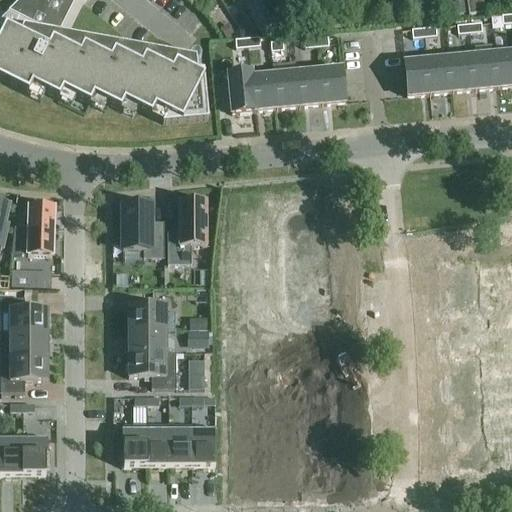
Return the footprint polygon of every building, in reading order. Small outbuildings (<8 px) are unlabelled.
[(12,34),(5,31),(0,41),(0,85),(27,99),(33,88),(45,94),(43,97),(58,104),(63,94),(75,100),(74,102),(89,110),(94,99),(106,105),(105,108),(120,115),(125,105),(137,111),(136,113),(151,121),(156,111),(168,117),(163,128),(208,124),(203,75),(192,76),(176,67),(172,75),(145,62),(141,70),(114,56),(110,64),(83,51),(79,59),(54,46),(76,0),(23,0),(8,15),(19,20),(12,34)] [(186,0),(208,18),(217,8),(207,0),(186,0)] [(433,0),(430,1),(434,17),(447,14),(442,0),(433,0)] [(485,17),(481,0),(465,0),(469,20),(485,17)] [(485,0),(488,14),(500,12),(498,0),(485,0)] [(245,12),(260,37),(274,29),(260,4),(245,12)] [(464,6),(450,9),(452,20),(466,17),(464,6)] [(511,19),(502,20),(502,29),(511,28),(511,19)] [(469,29),(470,38),(482,37),(481,28),(469,29)] [(227,29),(221,33),(226,41),(232,37),(227,29)] [(457,30),(458,39),(470,38),(469,29),(457,30)] [(423,33),(424,43),(436,41),(435,32),(423,33)] [(412,44),(424,43),(423,33),(411,34),(412,44)] [(247,43),(248,53),(260,51),(259,42),(247,43)] [(316,53),(328,51),(328,42),(316,43),(316,53)] [(236,54),(248,53),(247,43),(235,45),(236,54)] [(304,54),(316,53),(316,43),(303,45),(304,54)] [(271,57),(283,56),(282,46),(270,48),(271,57)] [(511,58),(494,60),(497,93),(511,92),(511,58)] [(494,60),(472,62),(475,96),(497,93),(494,60)] [(472,62),(450,64),(453,98),(475,96),(472,62)] [(450,64),(427,66),(430,100),(453,98),(450,64)] [(427,66),(404,68),(407,102),(430,100),(427,66)] [(341,74),(318,76),(321,110),(344,108),(341,74)] [(318,76),(296,79),(299,112),(321,110),(318,76)] [(254,117),(251,83),(251,78),(228,80),(231,119),(254,117)] [(296,79),(273,81),(276,114),(299,112),(296,79)] [(273,81),(251,83),(254,117),(276,114),(273,81)] [(206,208),(179,208),(179,239),(167,239),(167,270),(191,270),(191,252),(206,252),(206,208)] [(15,233),(11,259),(28,259),(27,261),(52,262),(53,214),(47,214),(47,210),(35,209),(35,213),(29,213),(28,233),(15,233)] [(150,211),(122,212),(123,256),(143,256),(143,264),(164,264),(164,228),(150,228),(150,211)] [(332,253),(290,257),(292,284),(335,280),(332,253)] [(467,256),(425,261),(428,288),(470,283),(467,256)] [(505,269),(495,270),(496,280),(506,279),(505,269)] [(13,271),(12,288),(61,289),(61,271),(13,271)] [(233,279),(233,289),(243,289),(243,279),(233,279)] [(506,279),(496,280),(497,290),(507,289),(506,279)] [(335,280),(292,284),(294,309),(337,305),(335,280)] [(430,311),(423,311),(424,313),(473,308),(470,283),(428,288),(430,311)] [(233,289),(233,299),(243,299),(243,289),(233,289)] [(0,340),(47,340),(47,316),(24,316),(24,304),(0,304),(0,340)] [(258,324),(277,323),(276,304),(257,305),(258,324)] [(337,305),(294,309),(297,334),(339,330),(337,305)] [(473,308),(424,313),(426,335),(468,330),(466,311),(473,310),(473,308)] [(175,336),(175,318),(166,318),(166,312),(128,312),(128,336),(166,336),(175,336)] [(510,316),(500,317),(501,327),(511,326),(510,316)] [(197,324),(197,336),(205,336),(205,324),(197,324)] [(511,326),(501,327),(502,337),(511,336),(511,326)] [(233,330),(233,340),(243,340),(243,330),(233,330)] [(339,330),(297,334),(299,359),(342,355),(339,330)] [(468,330),(426,335),(428,356),(471,352),(468,330)] [(128,336),(128,359),(175,359),(175,358),(166,358),(166,336),(128,336)] [(209,353),(208,337),(187,337),(187,353),(209,353)] [(0,340),(0,363),(47,363),(47,340),(0,340)] [(233,340),(233,350),(243,350),(243,340),(233,340)] [(471,352),(428,356),(431,378),(473,373),(471,352)] [(342,355),(299,359),(301,384),(344,380),(342,355)] [(175,359),(128,359),(128,383),(151,383),(151,395),(175,395),(175,359)] [(47,363),(0,363),(0,398),(24,399),(24,387),(47,387),(47,363)] [(473,373),(431,378),(433,399),(476,395),(473,373)] [(234,380),(234,390),(244,390),(244,380),(234,380)] [(344,380),(301,384),(304,411),(346,407),(344,380)] [(188,381),(188,395),(204,395),(204,381),(188,381)] [(234,390),(234,400),(244,400),(244,390),(234,390)] [(476,395),(433,399),(436,423),(478,418),(476,395)] [(146,411),(146,403),(134,403),(134,411),(146,411)] [(158,403),(146,403),(146,411),(158,411),(158,403)] [(191,411),(191,403),(179,403),(179,411),(191,411)] [(203,403),(191,403),(191,411),(203,411),(203,403)] [(22,418),(22,410),(10,410),(10,418),(22,418)] [(34,410),(22,410),(22,418),(34,418),(34,410)] [(146,473),(146,431),(146,411),(134,411),(132,411),(132,431),(123,431),(123,473),(146,473)] [(336,416),(326,417),(327,427),(337,426),(336,416)] [(326,417),(316,418),(317,428),(327,427),(326,417)] [(276,419),(276,429),(286,429),(286,419),(276,419)] [(286,419),(286,429),(296,429),(296,419),(286,419)] [(505,423),(495,424),(496,434),(506,433),(505,423)] [(475,427),(465,428),(466,438),(476,436),(475,427)] [(465,428),(455,429),(456,439),(466,438),(465,428)] [(444,430),(434,431),(435,441),(445,440),(444,430)] [(169,431),(146,431),(146,473),(169,473),(169,431)] [(191,431),(169,431),(169,473),(191,473),(191,431)] [(191,431),(191,473),(214,473),(214,433),(191,433),(191,431)] [(21,447),(0,446),(0,482),(22,482),(22,442),(21,442),(21,447)] [(45,442),(22,442),(22,482),(45,482),(45,442)] [(507,451),(486,452),(488,488),(508,487),(507,451)] [(486,452),(466,453),(467,489),(488,488),(486,452)] [(466,453),(445,454),(447,490),(467,489),(466,453)] [(445,454),(423,455),(424,491),(447,490),(445,454)] [(264,458),(264,495),(287,494),(286,458),(264,458)] [(286,458),(287,494),(307,494),(307,458),(286,458)] [(307,458),(307,494),(328,494),(327,458),(307,458)] [(327,458),(328,494),(350,494),(350,458),(327,458)]
